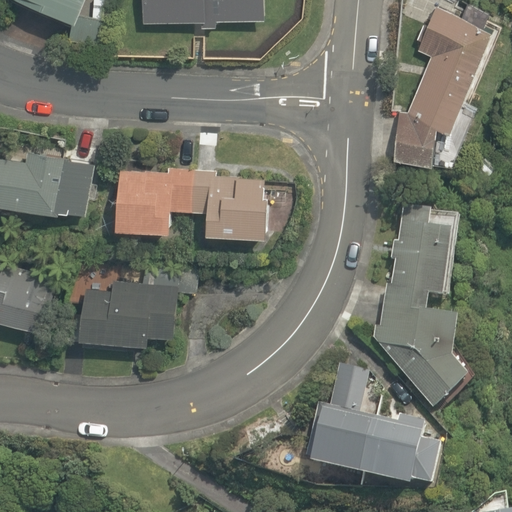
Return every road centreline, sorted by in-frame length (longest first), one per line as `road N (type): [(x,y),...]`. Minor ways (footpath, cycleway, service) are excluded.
road 1 (residential): [(0,410),(144,408),(219,388),(271,359),(328,284),(343,227),(350,101)]
road 2 (residential): [(0,75),(50,92),(350,101)]
